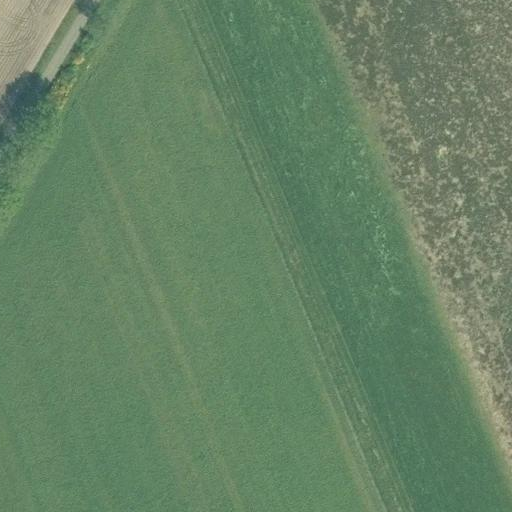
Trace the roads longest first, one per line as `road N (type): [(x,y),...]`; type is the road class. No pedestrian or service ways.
road 1 (track): [(191,0),(410,511)]
road 2 (unclassified): [(0,152),(89,0)]
